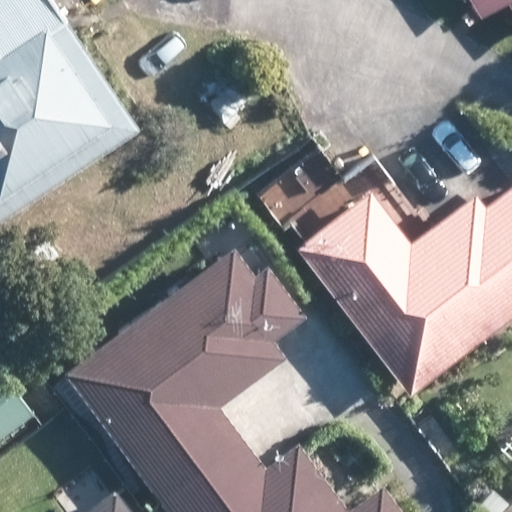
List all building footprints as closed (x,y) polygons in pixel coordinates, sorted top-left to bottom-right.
[(0,0),(0,208),(121,127),(71,52),(36,0),(0,0)] [(511,0),(455,0),(465,16),(490,0),(498,12),(511,33),(511,0)] [(511,306),(511,172),(469,206),(460,192),(391,243),(353,192),(281,247),(392,397),(511,306)] [(286,318),(282,313),(247,265),(236,272),(217,247),(51,371),(149,503),(155,511),(389,511),(376,494),(368,483),(356,492),(333,509),(296,461),(288,449),(282,442),(251,465),(207,405),(271,359),(257,339),(286,318)] [(0,430),(27,411),(0,372),(0,430)] [(115,511),(106,499),(99,489),(68,511),(115,511)]
